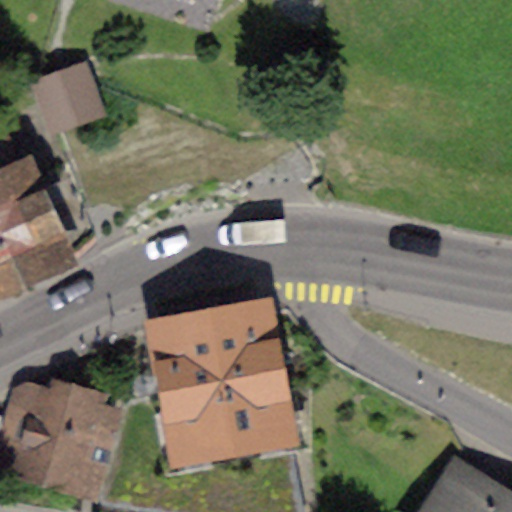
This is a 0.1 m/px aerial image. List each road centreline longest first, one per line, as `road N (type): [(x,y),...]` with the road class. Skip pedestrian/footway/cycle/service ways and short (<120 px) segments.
road 1 (tertiary): [(309,243),(196,247),(0,340)]
road 2 (residential): [(309,243),(312,290),(330,325),(356,347),(511,430)]
road 3 (tertiary): [(511,279),(309,243)]
